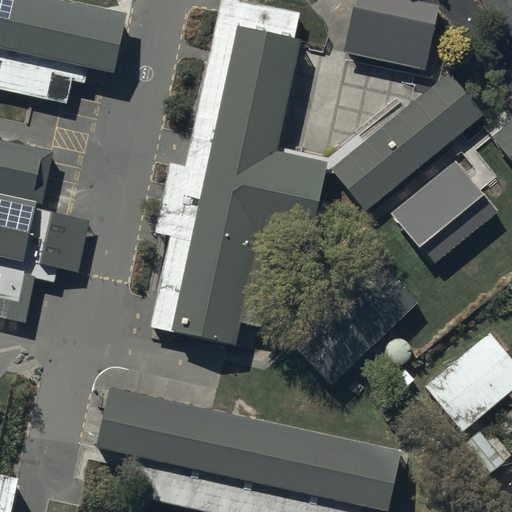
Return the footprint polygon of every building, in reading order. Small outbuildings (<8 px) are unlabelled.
[(0,0),(0,84),(65,98),(71,76),(83,78),(86,65),(113,70),(126,11),(110,7),(77,0),(0,0)] [(166,232),(147,323),(231,341),(254,230),(305,241),(322,160),(273,150),(297,37),(291,36),(297,8),(260,0),(214,0),(180,162),(167,159),(152,229),(166,232)] [(426,72),(440,6),(409,0),(357,0),(355,10),(352,10),(342,54),(426,72)] [(511,0),(503,0),(511,10),(511,0)] [(445,71),(329,166),(365,208),(460,130),(480,113),(445,71)] [(511,113),(489,132),(511,160),(511,113)] [(0,310),(25,316),(35,271),(54,275),(57,261),(78,265),(88,222),(71,217),(36,210),(49,153),(0,142),(0,310)] [(453,159),(389,210),(420,246),(433,260),(494,209),(469,178),(453,159)] [(285,337),(324,377),(412,292),(373,252),(285,337)] [(390,511),(402,460),(110,397),(96,461),(139,470),(137,479),(132,503),(173,511),(390,511)] [(478,436),(460,452),(485,482),(510,461),(492,440),(486,445),(478,436)] [(0,511),(15,511),(21,485),(0,480),(0,511)] [(511,511),(511,496),(495,510),(496,511),(511,511)]
